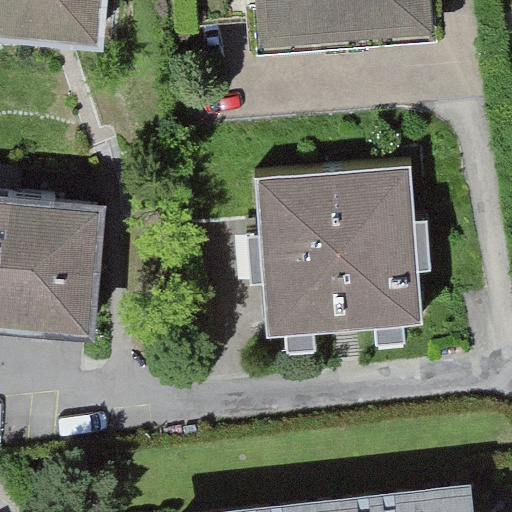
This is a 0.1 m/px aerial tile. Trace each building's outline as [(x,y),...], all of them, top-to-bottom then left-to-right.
[(114,0),(0,0),(0,19),(113,25),(114,0)] [(439,0),(259,0),(260,15),(440,6),(439,0)] [(413,160),(253,171),(263,325),(423,314),(413,160)] [(106,199),(0,191),(0,328),(95,336),(106,199)] [(469,511),(466,466),(162,490),(164,511),(469,511)]
